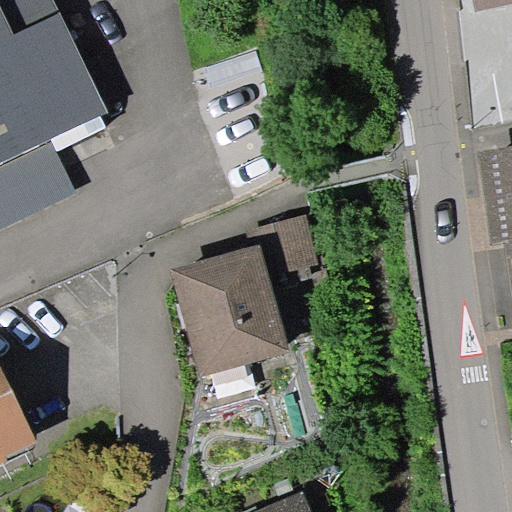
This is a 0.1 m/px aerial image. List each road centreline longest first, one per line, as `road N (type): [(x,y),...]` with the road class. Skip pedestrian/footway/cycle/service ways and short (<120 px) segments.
road 1 (residential): [(487,511),(422,0)]
road 2 (unknown): [(117,0),(133,190),(104,213),(0,259)]
road 3 (track): [(152,255),(311,179),(437,152)]
road 4 (residential): [(144,511),(159,434),(152,255)]
